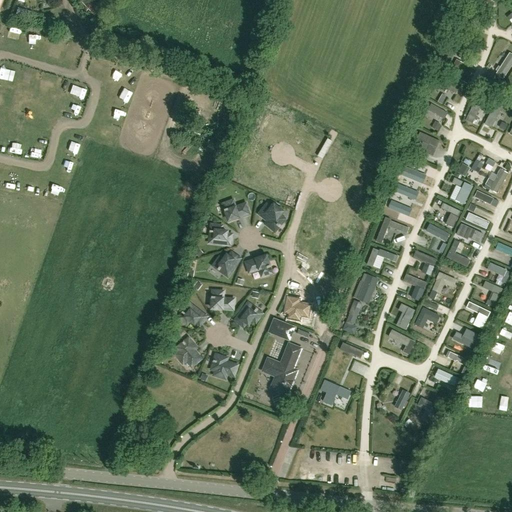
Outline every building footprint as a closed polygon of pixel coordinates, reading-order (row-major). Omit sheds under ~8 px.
[(92,0),(83,0),(82,1),(95,18),(103,12),(92,0)] [(46,21),(55,11),(47,4),(38,13),(46,21)] [(499,66),(496,70),(498,72),(496,74),(503,79),(511,65),(511,55),(510,54),(501,67),(499,66)] [(457,60),(449,74),(467,84),(475,70),(457,60)] [(482,75),(478,83),(492,92),(497,84),(482,75)] [(497,84),(492,92),(498,95),(502,88),(497,84)] [(260,120),(264,110),(257,107),(253,118),(260,120)] [(431,145),(427,154),(433,157),(440,141),(420,133),(417,139),(431,145)] [(400,151),(406,153),(408,147),(403,145),(400,151)] [(482,154),(468,174),(476,179),(490,160),(482,154)] [(500,171),(498,174),(498,175),(494,183),(488,180),(485,185),(491,188),(490,190),(497,194),(508,174),(505,173),(505,172),(502,170),(500,171)] [(455,178),(452,183),(462,188),(456,201),(464,205),(473,187),(455,178)] [(477,191),(475,197),(496,207),(499,201),(477,191)] [(226,212),(229,221),(249,214),(248,211),(246,207),(247,207),(246,204),(235,208),(233,201),(223,205),(225,210),(225,212),(226,212)] [(443,203),(440,208),(451,214),(446,224),(453,228),(461,212),(443,203)] [(280,226),(285,220),(280,216),(283,212),(274,205),(271,209),(269,207),(267,205),(259,214),(265,218),(267,216),(270,219),(266,224),(275,231),(279,227),(280,226)] [(466,220),(487,229),(492,219),(471,210),(466,220)] [(382,243),(388,227),(406,234),(409,228),(390,221),(391,220),(385,218),(376,241),(382,243)] [(461,224),(457,234),(468,239),(468,238),(479,243),(483,234),(461,224)] [(221,231),(222,227),(212,225),(211,231),(210,231),(210,233),(211,233),(209,243),(210,243),(210,242),(214,243),(231,245),(232,235),(227,234),(227,232),(221,231)] [(511,248),(498,243),(495,250),(511,257),(511,256),(511,248)] [(377,255),(396,262),(398,256),(380,250),(379,251),(373,249),(367,264),(373,266),(377,255)] [(436,260),(416,251),(413,258),(425,263),(422,272),(430,275),(436,260)] [(223,260),(220,258),(214,266),(218,269),(218,270),(219,271),(219,270),(228,276),(228,275),(230,272),(230,273),(240,259),(232,253),(229,257),(227,256),(223,260)] [(266,256),(246,263),(247,266),(248,266),(249,270),(250,273),(260,269),(262,276),(272,273),(270,267),(271,267),(270,266),(266,256)] [(433,289),(440,293),(444,284),(448,285),(448,286),(452,288),(453,287),(455,284),(454,283),(456,280),(440,273),(433,289)] [(419,301),(427,283),(406,275),(403,281),(416,287),(411,298),(419,301)] [(374,278),(372,283),(386,287),(387,282),(374,278)] [(357,299),(368,304),(375,287),(364,282),(357,299)] [(485,282),(483,288),(493,292),(489,301),(488,300),(486,304),(495,308),(504,290),(485,282)] [(212,299),(212,309),(233,310),(233,307),(233,303),(234,300),(223,299),(223,292),(213,291),(213,297),(212,297),(212,299)] [(299,300),(290,298),(289,304),(287,304),(285,313),(289,314),(289,318),(300,321),(301,316),(308,317),(310,306),(302,304),(302,306),(298,306),(299,304),(299,300)] [(469,302),(467,308),(479,314),(474,325),(482,329),(490,312),(469,302)] [(244,327),(246,323),(248,324),(252,320),(256,322),(262,314),(257,311),(258,310),(256,309),(256,310),(248,303),(248,304),(246,308),(245,307),(235,320),(244,327)] [(195,324),(196,322),(200,325),(206,317),(193,307),(193,308),(190,305),(190,304),(183,312),(182,313),(183,313),(179,318),(187,324),(190,321),(195,324)] [(416,325),(423,328),(427,319),(436,324),(440,316),(423,309),(416,325)] [(353,325),(357,315),(349,312),(342,330),(354,335),(357,326),(353,325)] [(269,333),(282,338),(290,341),(295,328),(274,320),(269,333)] [(310,340),(311,335),(299,331),(297,335),(310,340)] [(415,342),(393,331),(389,337),(406,346),(403,352),(409,355),(412,349),(415,342)] [(457,333),(454,340),(475,350),(479,343),(477,343),(480,336),(474,333),(471,340),(464,336),(457,333)] [(189,339),(184,342),(183,343),(177,348),(180,352),(176,355),(177,355),(179,357),(178,357),(184,364),(187,361),(192,367),(201,359),(196,353),(195,354),(192,351),(196,348),(189,339)] [(281,364),(273,361),(268,359),(263,372),(276,377),(271,388),(274,390),(275,390),(276,391),(277,392),(278,393),(279,394),(281,394),(282,394),(284,394),(285,394),(288,395),(298,371),(294,369),(302,349),(289,344),(281,364)] [(226,363),(227,359),(216,355),(214,361),(214,362),(212,370),(216,371),(214,375),(215,376),(215,375),(217,376),(225,379),(227,374),(234,377),(238,366),(229,363),(229,364),(226,363)] [(430,376),(428,380),(456,393),(462,379),(440,369),(436,378),(430,376)] [(327,393),(323,402),(331,405),(336,395),(348,400),(351,392),(331,384),(327,393)] [(406,410),(412,393),(404,390),(398,407),(406,410)] [(422,419),(429,422),(437,406),(421,399),(418,406),(426,410),(422,419)] [(411,419),(405,424),(410,430),(416,425),(411,419)] [(281,476),(287,478),(298,448),(291,445),(281,476)]
